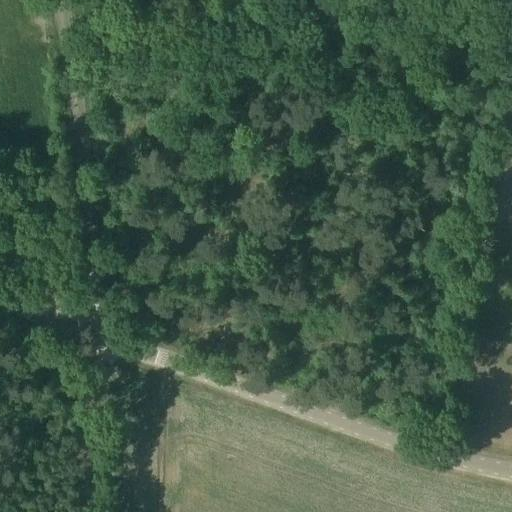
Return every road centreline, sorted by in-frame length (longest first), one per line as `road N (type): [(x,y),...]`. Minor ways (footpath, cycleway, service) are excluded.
road 1 (tertiary): [(511,474),(385,440),(0,301)]
road 2 (track): [(59,0),(97,335),(81,511)]
